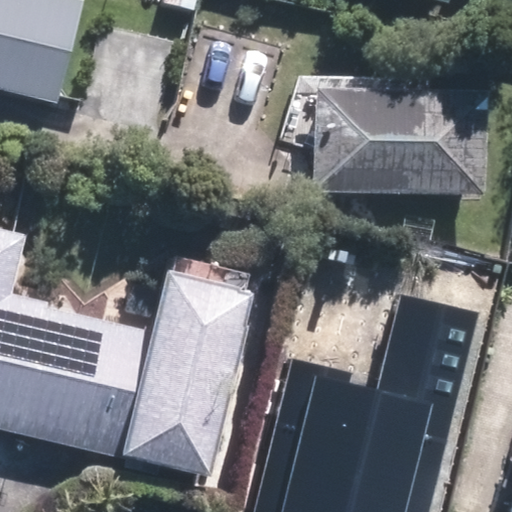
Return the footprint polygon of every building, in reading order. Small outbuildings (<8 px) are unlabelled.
[(83,0),(0,0),(0,85),(60,99),(83,0)] [(486,91),(321,90),(320,195),(485,196),(486,91)] [(21,230),(0,225),(0,425),(118,453),(147,328),(6,296),(21,230)] [(261,274),(178,253),(128,450),(211,471),(261,274)] [(430,511),(476,315),(401,298),(380,392),(348,385),(351,373),(292,360),(256,511),(430,511)]
